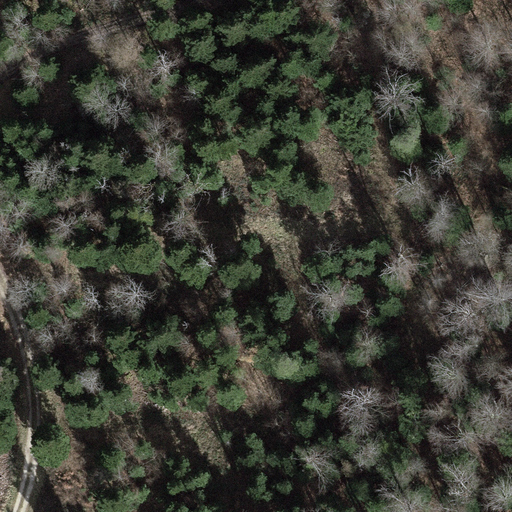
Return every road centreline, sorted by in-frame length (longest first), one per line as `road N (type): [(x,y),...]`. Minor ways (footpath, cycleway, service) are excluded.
road 1 (track): [(18,511),(35,400),(0,283)]
road 2 (track): [(0,78),(105,15),(162,0)]
